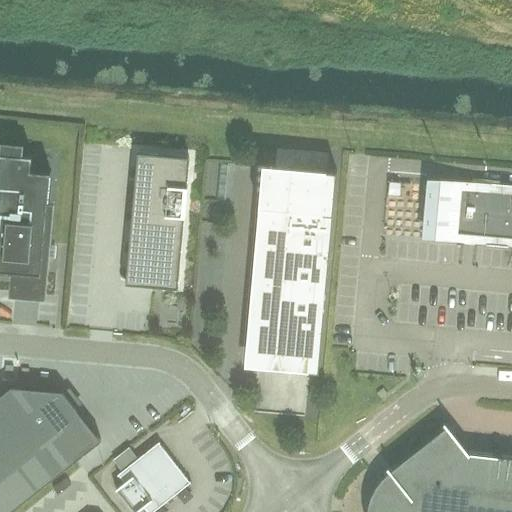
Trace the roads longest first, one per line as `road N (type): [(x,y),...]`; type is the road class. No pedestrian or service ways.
road 1 (unclassified): [(291,500),(197,377),(176,363),(0,346)]
road 2 (unclassified): [(291,500),(431,393),(511,389)]
